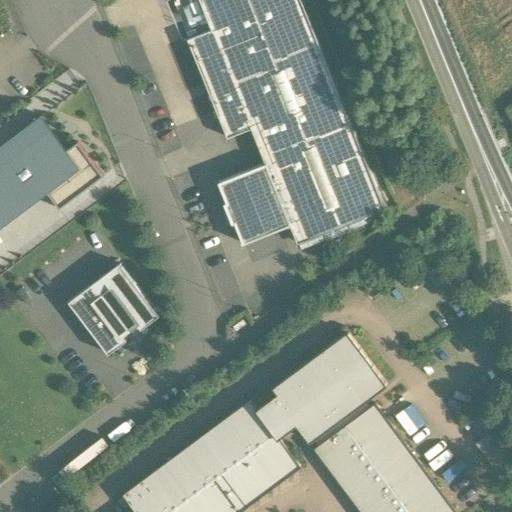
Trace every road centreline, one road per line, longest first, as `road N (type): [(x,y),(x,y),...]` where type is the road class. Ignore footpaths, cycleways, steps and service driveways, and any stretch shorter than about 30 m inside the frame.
road 1 (unclassified): [(0,511),(200,354),(193,296),(74,0)]
road 2 (track): [(486,167),(229,350),(200,354)]
road 3 (tertiary): [(511,220),(417,0)]
